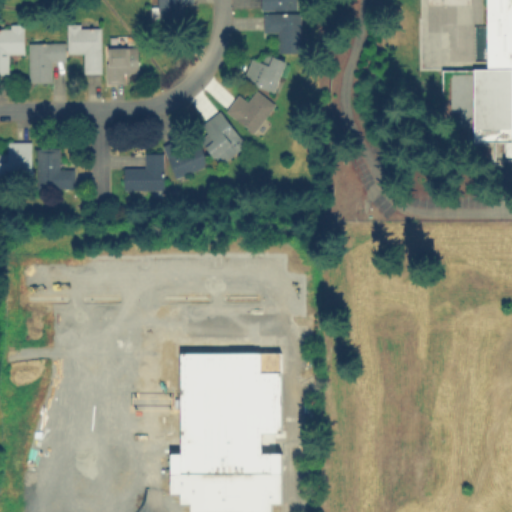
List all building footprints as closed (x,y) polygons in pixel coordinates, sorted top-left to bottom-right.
[(191,0),(154,0),(154,16),(179,17),(179,4),(191,4),(191,0)] [(259,0),(259,8),(296,8),(296,0),(259,0)] [(511,159),(471,159),(471,136),(440,136),(440,67),(485,67),(485,0),(510,0),(510,1),(511,1),(511,159)] [(262,31),(276,31),(276,51),(298,51),(299,12),(262,12),(262,31)] [(66,23),(66,52),(80,52),(80,72),(100,72),(100,23),(66,23)] [(23,24),(0,24),(0,72),(10,72),(10,52),(23,52),(23,24)] [(27,80),(50,80),(50,60),(63,60),(63,41),(27,41),(27,80)] [(136,70),(136,46),(105,46),(105,81),(124,81),(124,70),(136,70)] [(250,57),(242,79),(273,90),(284,60),(265,53),(262,61),(250,57)] [(224,110),(251,131),(273,103),(255,89),(247,99),(238,92),(224,110)] [(244,145),(220,109),(199,124),(209,139),(203,143),(217,163),(244,145)] [(173,176),(206,164),(199,143),(182,149),(179,139),(162,145),(173,176)] [(30,141),(6,141),(6,155),(0,155),(0,173),(30,173),(30,141)] [(36,147),(36,186),(72,186),(72,167),(58,167),(58,147),(36,147)] [(122,167),(123,190),(163,189),(162,152),(143,153),(143,167),(122,167)] [(260,352),(180,351),(179,452),(169,452),(169,492),(180,492),(180,502),(190,502),(190,511),(270,511),(271,502),(280,502),(280,452),(260,451),(260,432),(279,432),(279,371),(259,371),(260,352)]
